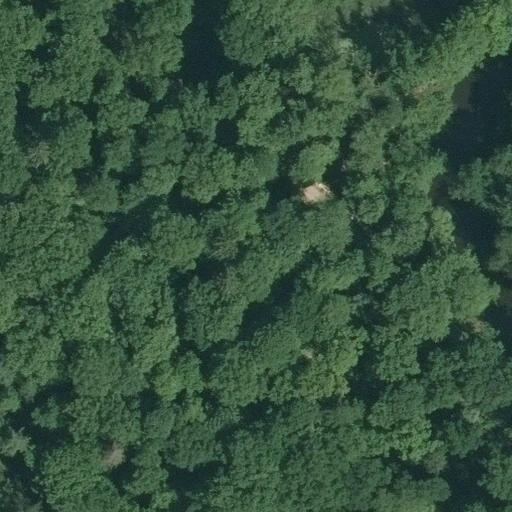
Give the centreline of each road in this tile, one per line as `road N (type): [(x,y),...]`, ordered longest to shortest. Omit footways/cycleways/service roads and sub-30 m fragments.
road 1 (track): [(511,384),(312,186),(257,143)]
road 2 (track): [(48,511),(0,234)]
road 3 (track): [(54,0),(257,143)]
